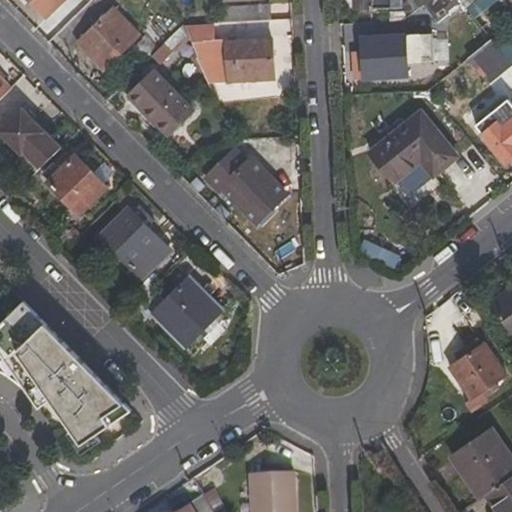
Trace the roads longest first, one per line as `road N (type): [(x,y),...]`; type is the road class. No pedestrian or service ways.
road 1 (residential): [(289,317),(0,20)]
road 2 (residential): [(331,299),(317,0)]
road 3 (residential): [(0,241),(189,433)]
road 4 (residential): [(381,321),(511,223)]
road 5 (residential): [(189,433),(72,511)]
road 6 (residential): [(446,511),(378,406)]
road 7 (residential): [(0,410),(70,511)]
